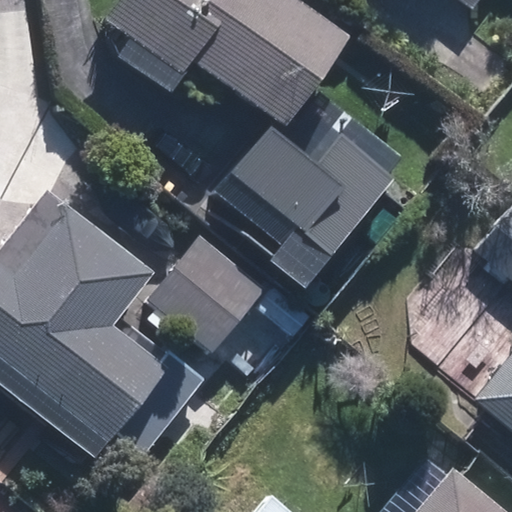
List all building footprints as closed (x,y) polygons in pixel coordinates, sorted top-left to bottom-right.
[(276,132),(341,41),(283,0),(117,0),(101,22),(126,40),(112,59),(163,95),(184,67),(276,132)] [(451,0),(471,12),(479,0),(451,0)] [(297,296),(385,184),(333,144),(310,173),(259,134),(208,200),(274,251),(261,268),(297,296)] [(0,367),(100,446),(160,370),(108,329),(149,277),(42,194),(0,246),(0,367)] [(511,208),(472,255),(511,286),(511,208)] [(263,292),(196,238),(143,304),(210,358),(263,292)] [(511,346),(468,401),(511,436),(511,346)] [(414,511),(500,511),(451,470),(414,511)] [(285,511),(268,497),(255,511),(285,511)]
